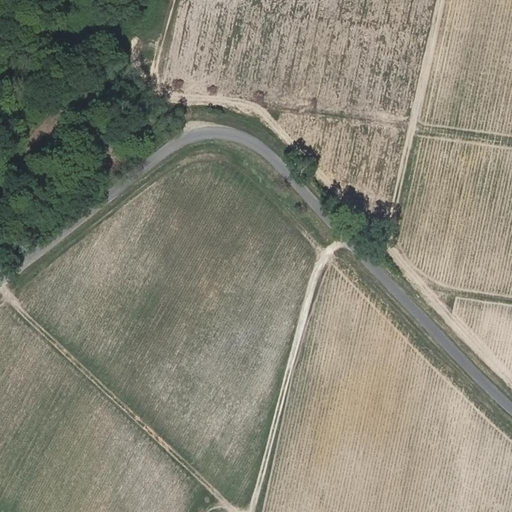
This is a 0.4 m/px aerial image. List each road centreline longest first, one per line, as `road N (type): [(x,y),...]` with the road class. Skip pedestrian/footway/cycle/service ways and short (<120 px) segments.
road 1 (track): [(251,511),(320,264),(355,231),(388,233),(258,117),(158,88),(151,75),(175,0)]
road 2 (residential): [(0,287),(187,137),(230,133),(276,160),(511,409)]
road 3 (track): [(441,0),(387,235),(409,276),(511,384)]
road 4 (track): [(0,287),(233,511)]
